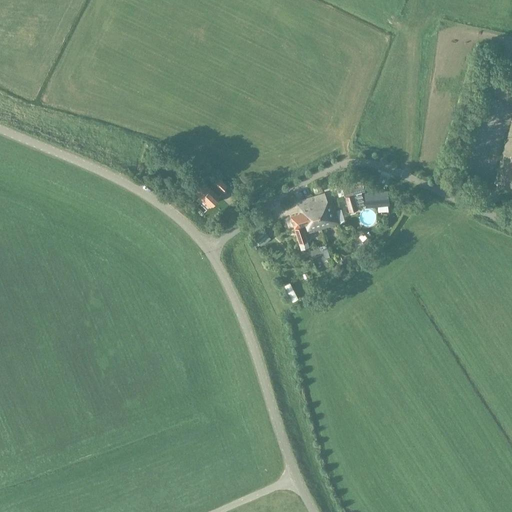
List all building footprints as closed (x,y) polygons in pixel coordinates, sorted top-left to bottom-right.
[(511,121),(494,182),(497,183),(496,185),(511,189),(511,121)] [(164,156),(171,160),(174,155),(167,151),(164,156)] [(209,173),(204,167),(200,171),(206,177),(209,173)] [(191,186),(200,195),(209,187),(200,178),(191,186)] [(200,195),(209,205),(218,196),(216,194),(220,190),(222,192),(226,187),(218,178),(209,187),(200,195)] [(344,185),(341,185),(345,197),(349,210),(358,207),(357,206),(364,204),(361,193),(361,192),(365,191),(362,180),(353,182),(344,185)] [(388,204),(386,189),(363,192),(365,206),(388,204)] [(324,193),(310,197),(321,228),(338,222),(332,202),(327,204),(324,193)] [(290,216),(299,243),(300,249),(308,246),(307,241),(305,233),(321,228),(310,197),(296,202),(300,213),(290,216)] [(359,237),(350,245),(357,253),(366,244),(359,237)]
